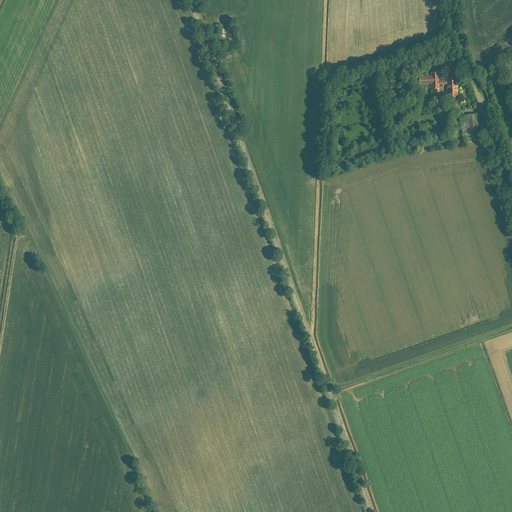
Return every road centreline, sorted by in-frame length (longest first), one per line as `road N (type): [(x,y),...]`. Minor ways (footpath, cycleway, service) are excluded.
road 1 (track): [(194,0),(370,511)]
road 2 (residential): [(453,0),(492,135)]
